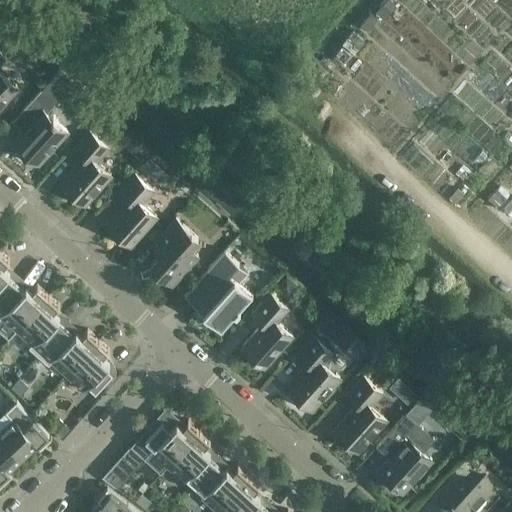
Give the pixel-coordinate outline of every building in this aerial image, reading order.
[(383,21),(397,7),(389,0),(387,0),(375,12),(383,21)] [(368,32),(379,20),(370,14),(360,26),(368,32)] [(355,55),(365,43),(353,32),(342,45),(355,55)] [(0,107),(19,87),(0,70),(0,64),(7,57),(0,50),(0,107)] [(354,72),(362,64),(358,60),(350,69),(354,72)] [(48,112),(55,103),(55,99),(42,88),(16,116),(27,125),(14,140),(39,163),(68,130),(56,119),(57,117),(54,114),(52,116),(48,112)] [(70,196),(74,199),(77,198),(85,204),(111,174),(99,163),(98,157),(108,147),(109,148),(109,147),(90,129),(73,147),(84,157),(61,182),(68,189),(67,192),(70,196)] [(511,142),(511,136),(508,133),(503,138),(510,145),(511,142)] [(437,160),(449,146),(444,141),(432,155),(437,160)] [(487,155),(482,151),(477,156),(482,161),(487,155)] [(475,174),(463,164),(454,173),(459,177),(461,176),(468,182),(475,174)] [(157,215),(146,205),(145,199),(154,189),(136,172),(119,190),(129,200),(107,224),(130,244),(157,215)] [(504,201),(510,195),(500,186),(495,191),(504,201)] [(465,194),(458,188),(449,197),(455,204),(465,194)] [(498,208),(504,202),(494,193),(488,199),(498,208)] [(511,217),(511,216),(511,199),(503,209),(511,217)] [(173,283),(198,254),(186,243),(194,233),(176,216),(158,237),(167,245),(151,263),(173,283)] [(0,249),(0,297),(16,280),(8,273),(10,270),(5,265),(10,259),(0,249)] [(221,327),(222,327),(236,312),(237,313),(241,309),(239,308),(253,292),(240,281),(249,271),(225,249),(185,294),(185,295),(197,282),(209,292),(197,305),(210,316),(208,320),(221,326),(221,327)] [(24,287),(16,280),(0,297),(0,307),(3,310),(0,314),(17,329),(49,294),(38,284),(32,290),(26,285),(24,287)] [(265,366),(293,335),(277,320),(289,307),(270,291),(252,311),(263,321),(242,345),(265,366)] [(49,294),(17,329),(34,344),(37,340),(45,348),(66,325),(58,318),(60,315),(54,310),(60,304),(49,294)] [(74,332),(66,325),(45,348),(53,355),(50,359),(67,374),(99,339),(88,329),(82,335),(76,330),(74,332)] [(333,385),(340,377),(327,365),(327,359),(334,352),(315,334),(298,353),(309,363),(287,386),(295,393),(294,397),(297,401),(301,403),(304,402),(312,408),(323,396),(327,397),(334,389),(333,385)] [(99,339),(67,374),(84,389),(87,385),(96,393),(113,374),(104,366),(110,360),(104,355),(110,349),(99,339)] [(387,419),(374,408),(374,402),(383,392),(364,375),(347,394),(357,404),(334,429),(358,450),(387,419)] [(51,437),(17,401),(6,411),(13,418),(0,430),(0,433),(23,458),(37,444),(40,447),(51,437)] [(423,450),(434,438),(406,412),(376,445),(377,446),(381,441),(394,453),(379,469),(403,490),(432,458),(423,450)] [(161,472),(167,464),(199,429),(188,419),(183,425),(177,420),(171,426),(162,419),(145,438),(154,446),(151,449),(144,457),(161,472)] [(199,429),(167,464),(184,480),(187,476),(196,483),(216,460),(208,453),(210,451),(205,445),(210,439),(199,429)] [(0,481),(2,484),(12,474),(10,471),(23,458),(0,433),(0,481)] [(224,468),(216,460),(196,483),(204,491),(201,494),(217,509),(249,474),(238,464),(232,470),(227,465),(224,468)] [(249,474),(217,509),(220,511),(260,511),(266,506),(258,498),(260,496),(255,490),(260,484),(249,474)] [(511,511),(511,503),(510,506),(501,497),(497,501),(471,477),(440,511),(511,511)] [(101,501),(92,511),(138,511),(106,487),(97,499),(101,501)]
